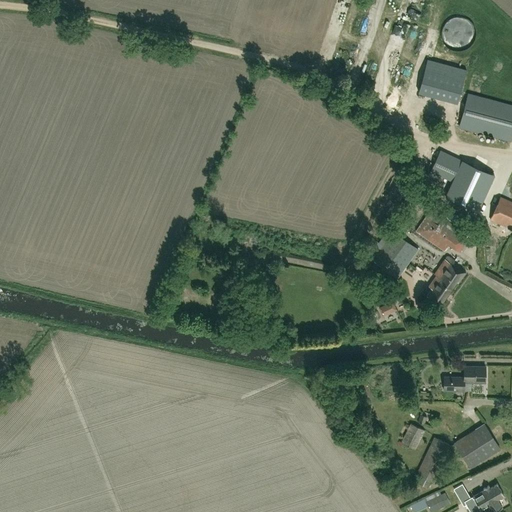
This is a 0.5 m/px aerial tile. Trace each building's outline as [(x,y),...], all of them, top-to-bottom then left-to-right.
[(445,42),(449,49),(455,53),(464,55),(474,51),(478,45),(479,36),(477,29),(471,24),(463,21),(454,22),(448,27),(446,33),(445,42)] [(457,102),(464,77),(425,66),(418,92),(457,102)] [(511,138),(511,103),(470,91),(461,124),(501,135),(500,139),(505,141),(506,137),(511,138)] [(495,173),(441,148),(429,175),(438,179),(440,175),(452,181),(445,196),(477,211),(495,173)] [(511,225),(511,199),(501,195),(491,219),(506,226),(508,223),(511,225)] [(463,240),(467,233),(443,217),(438,224),(426,215),(415,231),(445,251),(449,245),(460,252),(467,243),(463,240)] [(398,278),(418,249),(394,231),(373,260),(398,278)] [(441,305),(456,284),(465,272),(453,263),(455,260),(449,256),(447,256),(435,274),(437,276),(431,285),(431,287),(432,288),(427,295),(441,305)] [(221,307),(220,325),(230,326),(231,308),(221,307)] [(372,313),(376,322),(386,318),(382,309),(372,313)] [(465,391),(471,391),(472,382),(486,382),(486,366),(464,366),(464,377),(465,377),(465,391)] [(465,377),(464,377),(444,377),(444,390),(465,391),(465,377)] [(470,468),(500,449),(484,423),(454,442),(470,468)] [(424,430),(410,424),(401,442),(415,449),(424,430)] [(434,437),(416,475),(420,476),(417,482),(427,487),(430,481),(434,483),(451,445),(434,437)] [(464,491),(473,486),(468,475),(459,479),(464,491)] [(474,495),(473,496),(481,509),(482,509),(481,509),(488,505),(491,511),(493,511),(502,507),(502,506),(502,507),(497,499),(504,496),(497,483),(497,484),(490,488),(489,486),(489,485),(484,488),(484,489),(484,488),(485,489),(474,496),(474,495)] [(430,511),(431,511),(446,505),(441,494),(426,501),(430,511)]
